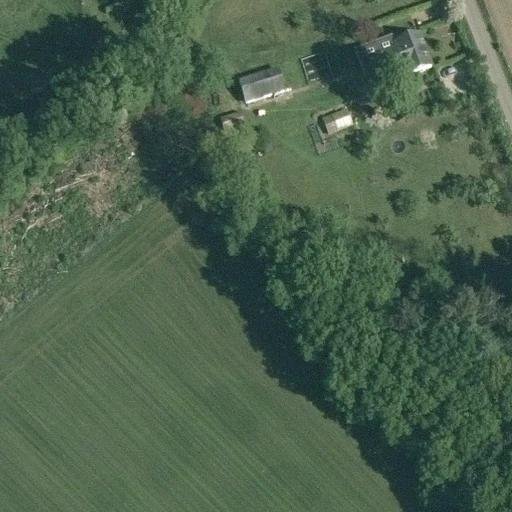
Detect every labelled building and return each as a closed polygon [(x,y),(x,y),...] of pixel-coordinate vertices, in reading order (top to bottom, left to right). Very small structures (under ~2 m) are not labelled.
[(431,69),(418,37),(395,46),(396,50),(375,58),(383,82),(396,77),(398,81),(407,78),(431,69)] [(237,85),(244,108),(285,95),(275,72),(237,85)] [(225,139),(245,132),(239,114),(219,121),(225,139)] [(338,134),(351,130),(345,115),(331,120),(338,134)] [(246,134),(223,142),(229,159),(252,150),(246,134)] [(511,150),(502,156),(511,172),(511,150)]
